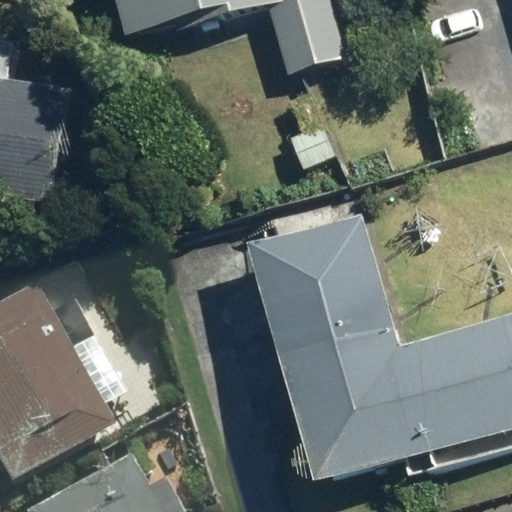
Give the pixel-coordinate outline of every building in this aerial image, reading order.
[(123,0),(134,53),(269,27),(284,88),(344,74),(325,0),(123,0)] [(0,218),(50,226),(69,102),(0,92),(0,218)] [(326,128),(287,142),(305,190),(344,175),(326,128)] [(243,265),(304,511),(320,511),(511,458),(511,319),(395,351),(365,234),(243,265)] [(22,297),(0,308),(0,496),(102,440),(22,297)] [(173,511),(160,486),(142,495),(126,464),(30,511),(173,511)]
